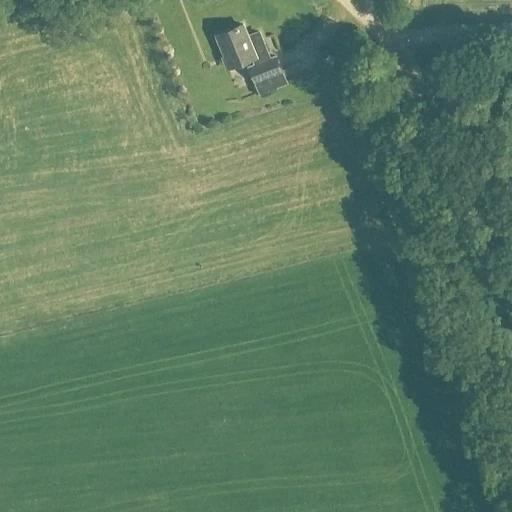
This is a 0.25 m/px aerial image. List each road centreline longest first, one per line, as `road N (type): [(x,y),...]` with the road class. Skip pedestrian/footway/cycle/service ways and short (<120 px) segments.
road 1 (track): [(385,42),(511,325)]
road 2 (track): [(511,33),(385,42)]
